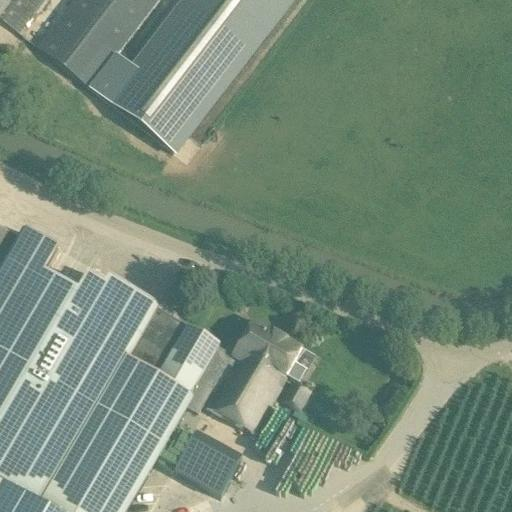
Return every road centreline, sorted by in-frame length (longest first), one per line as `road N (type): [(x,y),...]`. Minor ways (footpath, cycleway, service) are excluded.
road 1 (unclassified): [(511,344),(467,352),(427,344),(96,218),(0,170)]
road 2 (unknown): [(467,352),(391,443),(309,511)]
